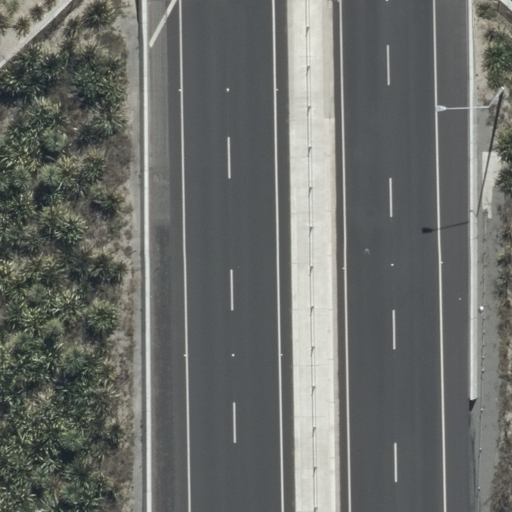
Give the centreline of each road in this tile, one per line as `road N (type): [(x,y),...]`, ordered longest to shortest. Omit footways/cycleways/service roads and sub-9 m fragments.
road 1 (motorway): [(386,0),(395,511)]
road 2 (motorway): [(238,511),(230,0)]
